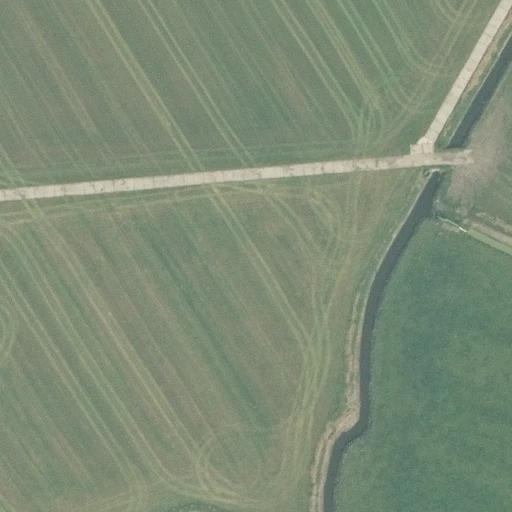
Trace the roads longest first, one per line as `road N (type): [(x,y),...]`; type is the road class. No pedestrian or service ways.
road 1 (track): [(0,194),(471,159)]
road 2 (track): [(414,163),(504,0)]
